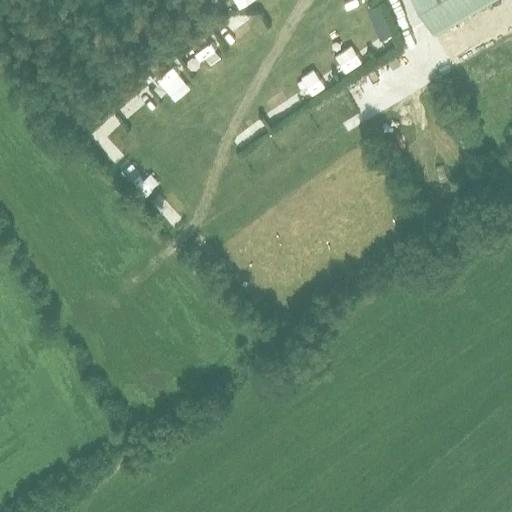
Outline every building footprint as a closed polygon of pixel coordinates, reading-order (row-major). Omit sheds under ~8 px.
[(234,0),(241,13),(266,0),(234,0)] [(490,0),(413,0),(433,34),(490,0)] [(373,42),(384,58),(403,45),(392,29),(373,42)] [(341,69),(365,59),(360,48),(336,58),(341,69)] [(144,93),(126,109),(133,117),(151,101),(144,93)] [(107,148),(102,157),(116,164),(121,155),(107,148)] [(134,184),(148,199),(169,180),(154,165),(134,184)]
